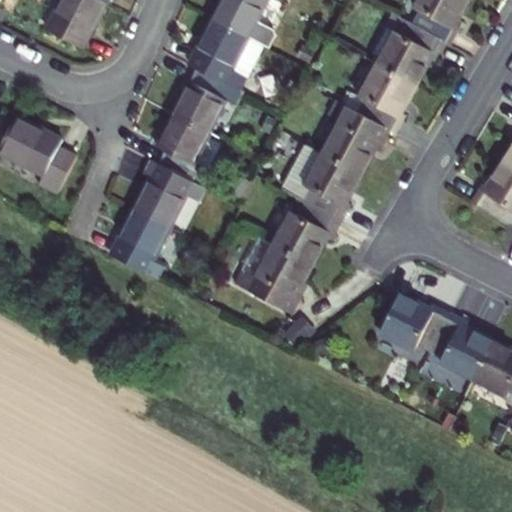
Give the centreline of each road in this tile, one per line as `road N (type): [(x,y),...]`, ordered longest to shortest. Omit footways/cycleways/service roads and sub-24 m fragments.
road 1 (residential): [(511,33),(418,202),(432,245),(511,283)]
road 2 (residential): [(0,50),(71,84),(104,82),(140,50),(162,0)]
